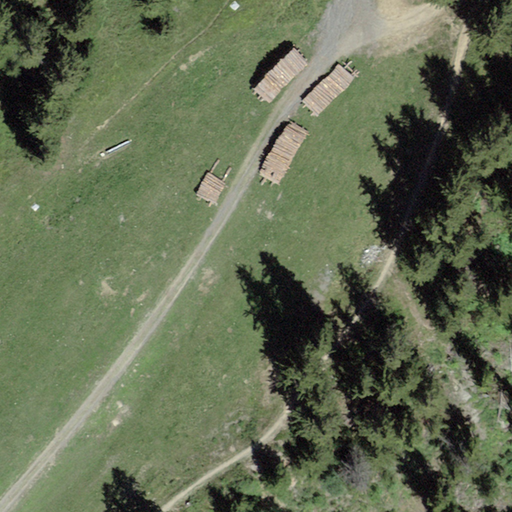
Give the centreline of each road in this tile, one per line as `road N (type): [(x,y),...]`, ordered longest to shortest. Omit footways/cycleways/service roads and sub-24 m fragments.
road 1 (track): [(346,0),(332,46),(178,285),(0,508)]
road 2 (track): [(332,46),(443,0)]
